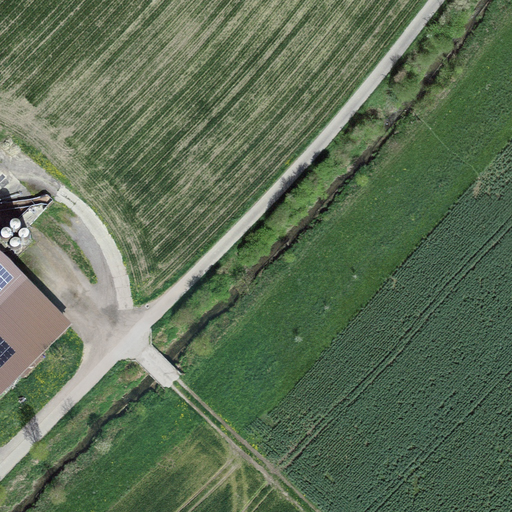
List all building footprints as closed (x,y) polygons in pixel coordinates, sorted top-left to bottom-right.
[(10,232),(11,233),(12,234),(14,235),(16,235),(18,234),(19,233),(20,231),(20,229),(20,227),(19,226),(18,225),(16,224),(14,224),(13,224),(11,225),(10,227),(9,228),(9,230),(10,232)] [(0,240),(1,242),(3,243),(4,243),(6,243),(8,242),(9,241),(10,240),(10,238),(10,236),(9,234),(8,233),(6,232),(4,232),(3,233),(1,234),(0,235),(0,240)] [(20,242),(22,243),(23,244),(25,245),(27,245),(28,244),(30,243),(31,241),(31,239),(31,238),(30,236),(28,235),(27,234),(25,234),(23,234),(22,235),(21,237),(20,238),(20,240),(20,242)] [(11,251),(12,253),(14,254),(16,254),(18,254),(19,254),(21,252),(22,251),(22,249),(22,247),(21,245),(19,244),(18,243),(16,243),(14,244),(13,245),(11,246),(11,248),(11,250),(11,251)] [(0,395),(72,323),(0,251),(0,395)]
